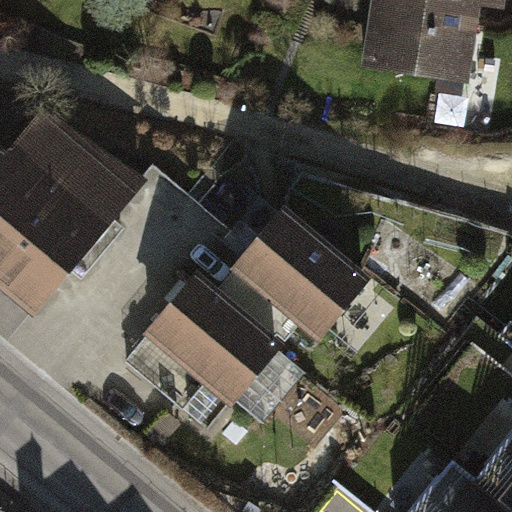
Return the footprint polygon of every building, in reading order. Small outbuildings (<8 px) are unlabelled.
[(478,2),(468,0),(378,0),(368,67),(466,82),(478,5),(478,2)] [(468,0),(478,2),(478,5),(501,8),(502,0),(468,0)] [(42,117),(6,161),(98,237),(114,218),(113,217),(130,196),(132,197),(142,185),(42,117)] [(0,276),(38,308),(98,237),(6,161),(0,155),(0,276)] [(366,283),(282,213),(240,264),(242,265),(216,296),(270,341),(295,312),(304,319),(305,318),(323,334),(366,283)] [(216,296),(195,278),(152,329),(154,331),(129,361),(185,408),(211,377),(235,398),(278,347),(270,341),(216,296)] [(511,435),(477,478),(476,480),(511,509),(511,435)] [(411,511),(511,511),(511,509),(476,480),(477,478),(454,460),(411,511)]
